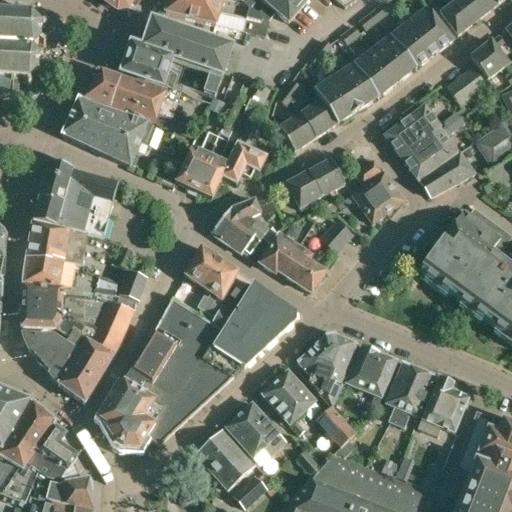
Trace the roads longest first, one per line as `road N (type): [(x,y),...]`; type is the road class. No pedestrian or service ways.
road 1 (residential): [(106,481),(82,431),(190,227)]
road 2 (residential): [(106,481),(134,480),(159,461),(322,314)]
road 3 (residential): [(322,314),(416,206),(360,128)]
road 4 (residential): [(322,314),(511,389)]
road 5 (residential): [(190,227),(360,128)]
road 6 (residential): [(360,128),(511,16)]
road 7 (residential): [(190,227),(322,314)]
